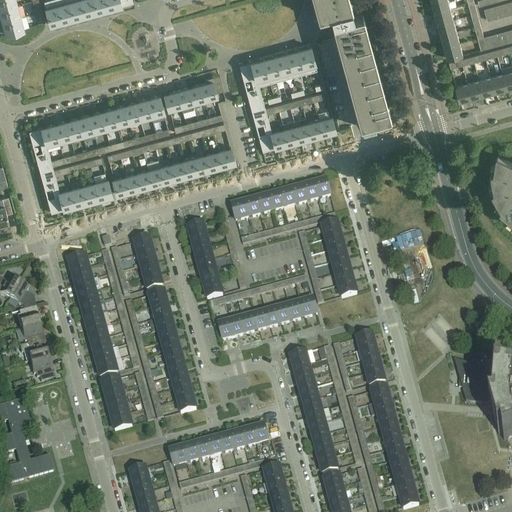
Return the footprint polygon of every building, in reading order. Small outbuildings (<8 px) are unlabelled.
[(0,0),(0,10),(17,6),(15,0),(0,0)] [(51,26),(61,23),(62,23),(56,0),(48,0),(44,1),(51,26)] [(74,19),(68,0),(56,0),(62,23),(74,19)] [(68,0),(74,19),(85,16),(80,0),(68,0)] [(97,13),(93,0),(80,0),(85,16),(97,13)] [(109,10),(105,0),(93,0),(97,13),(109,10)] [(105,0),(109,10),(120,7),(118,0),(105,0)] [(354,18),(352,9),(349,0),(313,0),(318,18),(319,18),(323,17),(327,15),(330,15),(337,38),(360,125),(390,117),(362,15),(354,18)] [(451,9),(448,0),(437,0),(433,1),(436,13),(451,9)] [(478,14),(475,2),(469,4),(472,16),(478,14)] [(510,15),(507,3),(501,5),(504,17),(510,15)] [(504,17),(501,5),(496,6),(499,18),(504,17)] [(20,17),(17,6),(0,10),(0,11),(3,22),(20,17)] [(499,18),(496,6),(490,8),(494,20),(499,18)] [(494,20),(490,8),(485,9),(488,21),(494,20)] [(454,20),(451,9),(436,13),(439,24),(454,20)] [(482,26),(478,14),(472,16),(476,27),(482,26)] [(24,30),(20,17),(3,22),(6,35),(24,30)] [(457,32),(454,20),(439,24),(442,36),(457,32)] [(485,37),(482,26),(476,27),(479,39),(485,37)] [(510,43),(507,31),(501,33),(504,44),(510,43)] [(460,44),(457,32),(442,36),(445,47),(460,44)] [(504,44),(501,33),(496,34),(499,46),(504,44)] [(499,46),(496,34),(490,36),(493,47),(499,46)] [(493,47),(490,36),(485,37),(488,49),(493,47)] [(488,49),(485,37),(479,39),(482,50),(488,49)] [(464,55),(460,44),(445,47),(449,59),(464,55)] [(305,74),(317,71),(311,46),(299,49),(305,74)] [(510,53),(508,47),(497,51),(498,56),(510,53)] [(305,74),(299,49),(287,52),(294,77),(305,74)] [(487,60),(498,56),(497,51),(485,54),(487,60)] [(294,77),(287,52),(276,56),(282,80),(294,77)] [(475,63),(487,60),(485,54),(473,57),(475,63)] [(282,80),(276,56),(264,59),(271,83),(282,80)] [(475,63),(473,57),(462,60),(464,66),(475,63)] [(271,83),(264,59),(253,62),(259,86),(271,83)] [(464,66),(462,60),(450,63),(452,69),(464,66)] [(321,70),(329,68),(327,61),(319,63),(321,70)] [(259,86),(253,62),(239,66),(243,79),(250,78),(253,87),(246,89),(250,106),(264,102),(259,86)] [(511,87),(511,71),(503,74),(507,89),(511,87)] [(507,89),(503,74),(492,77),(496,92),(507,89)] [(207,83),(200,84),(205,100),(217,97),(216,93),(224,91),(220,76),(206,79),(207,83)] [(496,92),(492,77),(480,80),(484,95),(496,92)] [(484,95),(480,80),(468,84),(472,99),(484,95)] [(205,100),(200,84),(189,88),(193,103),(205,100)] [(472,99),(468,84),(456,87),(460,102),(472,99)] [(193,103),(189,88),(177,91),(182,106),(183,112),(194,109),(193,103)] [(182,106),(177,91),(165,94),(169,110),(182,106)] [(325,99),(324,93),(312,97),(313,102),(325,99)] [(159,96),(147,99),(152,116),(153,121),(166,118),(160,96),(159,96)] [(313,102),(312,97),(300,100),(302,105),(308,104),(313,102)] [(152,116),(147,99),(135,102),(140,119),(152,116)] [(140,119),(135,102),(124,105),(128,122),(140,119)] [(276,148),(272,132),(267,115),(264,102),(250,106),(257,129),(264,127),(266,136),(259,138),(263,152),(276,148)] [(128,122),(124,105),(112,109),(117,125),(128,122)] [(117,125),(112,109),(101,112),(105,128),(117,125)] [(105,128),(101,112),(89,115),(94,131),(105,128)] [(94,131),(89,115),(78,118),(82,135),(94,131)] [(331,116),(330,116),(319,120),(323,135),(336,132),(331,116)] [(82,135),(78,118),(66,121),(71,138),(82,135)] [(294,121),(300,142),(311,139),(307,123),(306,118),(299,120),(300,125),(296,126),(294,121)] [(323,135),(319,120),(307,123),(311,139),(323,135)] [(71,138),(66,121),(54,124),(59,141),(71,138)] [(192,122),(186,124),(188,130),(194,128),(199,127),(198,121),(192,122)] [(283,124),(284,129),(284,130),(288,145),(300,142),(294,121),(287,123),(288,128),(284,129),(283,124)] [(59,141),(54,124),(42,128),(46,144),(47,144),(59,141)] [(181,126),(174,127),(176,133),(182,131),(188,130),(186,124),(181,126)] [(46,144),(42,128),(29,131),(33,145),(40,143),(43,152),(35,154),(40,172),(54,169),(53,166),(51,161),(47,144),(46,144)] [(288,145),(284,130),(284,129),(272,132),(276,148),(288,145)] [(151,134),(145,135),(147,141),(152,139),(158,138),(157,132),(151,134)] [(231,147),(230,148),(219,151),(223,167),(235,163),(231,147)] [(223,167),(219,151),(207,154),(212,170),(223,167)] [(212,170),(207,154),(195,157),(200,173),(212,170)] [(511,162),(499,156),(498,156),(496,165),(492,165),(491,165),(494,183),(490,185),(490,186),(499,201),(496,205),(495,205),(509,217),(508,221),(507,221),(507,222),(511,223),(511,162)] [(200,173),(195,157),(184,160),(188,176),(200,173)] [(188,176),(184,160),(172,163),(177,179),(188,176)] [(177,179),(172,163),(160,166),(165,182),(177,179)] [(165,182),(160,166),(149,170),(153,185),(165,182)] [(60,192),(56,176),(54,169),(40,172),(45,190),(52,188),(55,197),(48,199),(51,213),(64,210),(59,192),(60,192)] [(153,185),(149,170),(137,173),(142,189),(153,185)] [(142,189),(137,173),(126,176),(130,192),(142,189)] [(130,192),(126,176),(113,179),(117,195),(130,192)] [(112,196),(108,179),(95,182),(100,200),(112,196)] [(326,181),(325,181),(314,185),(318,200),(330,197),(326,181)] [(100,200),(95,182),(83,185),(88,203),(100,200)] [(88,203),(83,185),(72,189),(77,206),(88,203)] [(318,200),(314,185),(302,188),(306,203),(318,200)] [(306,203),(302,188),(291,191),(295,207),(306,203)] [(72,189),(60,192),(59,192),(64,210),(77,206),(72,189)] [(295,207),(291,191),(279,194),(283,210),(295,207)] [(283,210),(279,194),(268,197),(272,213),(283,210)] [(272,213),(268,197),(256,201),(260,216),(272,213)] [(0,225),(9,223),(7,215),(13,213),(9,198),(0,200),(0,225)] [(260,216),(256,201),(244,204),(248,219),(260,216)] [(248,219),(244,204),(232,207),(236,223),(248,219)] [(341,236),(337,224),(322,228),(325,240),(341,236)] [(188,229),(191,241),(207,237),(203,225),(188,229)] [(344,247),(341,236),(325,240),(328,252),(344,247)] [(210,249),(207,237),(191,241),(194,253),(210,249)] [(103,239),(103,240),(104,247),(106,248),(111,246),(112,245),(110,238),(108,238),(103,239)] [(153,252),(150,239),(134,243),(138,256),(153,252)] [(347,259),(344,247),(328,252),(332,263),(347,259)] [(213,260),(210,249),(194,253),(197,265),(213,260)] [(156,263),(153,252),(138,256),(141,268),(156,263)] [(89,269),(86,257),(68,261),(72,274),(89,269)] [(350,271),(347,259),(332,263),(335,275),(350,271)] [(216,272),(213,260),(197,265),(201,276),(216,272)] [(159,275),(156,263),(141,268),(144,279),(159,275)] [(243,277),(240,266),(234,267),(223,270),(224,274),(235,271),(237,279),(243,277)] [(92,281),(89,269),(72,274),(75,286),(92,281)] [(353,282),(350,271),(335,275),(338,287),(353,282)] [(219,284),(216,272),(201,276),(204,288),(219,284)] [(159,275),(144,279),(147,292),(163,287),(159,275)] [(0,293),(9,299),(18,283),(9,277),(6,282),(4,281),(1,282),(0,278),(0,293)] [(95,293),(92,281),(75,286),(78,297),(95,293)] [(357,295),(353,282),(338,287),(341,299),(357,295)] [(28,288),(18,283),(9,299),(22,306),(24,310),(36,307),(33,296),(28,297),(27,294),(25,293),(28,288)] [(223,296),(219,284),(204,288),(207,300),(223,296)] [(99,304),(95,293),(78,297),(81,309),(99,304)] [(164,293),(163,293),(149,297),(152,309),(168,305),(164,293)] [(317,316),(313,300),(300,304),(305,319),(317,316)] [(102,316),(99,304),(81,309),(84,320),(102,316)] [(305,319),(300,304),(289,307),(293,322),(305,319)] [(171,317),(168,305),(152,309),(155,321),(171,317)] [(38,314),(36,307),(24,310),(19,312),(19,315),(17,316),(21,329),(39,324),(36,314),(38,314)] [(293,322),(289,307),(277,310),(281,325),(293,322)] [(281,325),(277,310),(266,313),(270,328),(281,325)] [(258,332),(270,328),(266,313),(254,316),(258,332)] [(105,327),(102,316),(84,320),(88,332),(105,327)] [(258,332),(254,316),(242,319),(247,335),(258,332)] [(174,328),(171,317),(155,321),(158,333),(174,328)] [(247,335),(242,319),(231,323),(235,338),(247,335)] [(235,338),(231,323),(218,326),(223,341),(235,338)] [(41,334),(39,324),(21,329),(24,342),(27,342),(28,345),(45,340),(43,334),(41,334)] [(91,344),(108,339),(105,327),(88,332),(91,344)] [(177,340),(174,328),(158,333),(161,344),(177,340)] [(375,347),(372,335),(356,339),(360,352),(375,347)] [(111,351),(108,339),(91,344),(94,355),(111,351)] [(47,347),(45,340),(28,345),(20,347),(21,353),(23,353),(26,363),(30,362),(48,357),(45,347),(47,347)] [(180,351),(177,340),(161,344),(165,356),(180,351)] [(378,359),(375,347),(360,352),(363,363),(378,359)] [(114,362),(111,351),(94,355),(97,367),(114,362)] [(183,363),(180,351),(165,356),(168,367),(183,363)] [(309,366),(306,354),(306,353),(290,357),(294,370),(309,366)] [(8,357),(2,359),(5,368),(10,367),(8,357)] [(50,367),(48,357),(30,362),(33,375),(36,374),(37,378),(54,373),(52,367),(50,367)] [(382,371),(378,359),(363,363),(366,375),(382,371)] [(493,404),(496,372),(492,371),(454,361),(459,380),(459,389),(462,389),(466,403),(488,405),(488,403),(493,404)] [(118,374),(114,362),(97,367),(100,379),(118,374)] [(187,375),(183,363),(168,367),(171,379),(187,375)] [(312,377),(309,366),(294,370),(297,382),(312,377)] [(385,383),(382,371),(366,375),(369,387),(385,383)] [(511,376),(496,372),(493,404),(492,415),(498,436),(502,435),(503,441),(511,437),(511,376)] [(190,386),(187,375),(171,379),(174,391),(190,386)] [(315,389),(312,378),(312,377),(297,382),(300,393),(315,389)] [(123,392),(119,379),(102,384),(105,397),(123,392)] [(193,398),(190,386),(174,391),(177,402),(193,398)] [(386,388),(371,393),(374,405),(390,400),(386,388)] [(319,401),(315,389),(300,393),(303,405),(319,401)] [(126,404),(123,392),(105,397),(108,408),(126,404)] [(196,410),(193,398),(177,402),(181,414),(196,410)] [(29,462),(24,442),(20,429),(30,427),(23,400),(12,403),(12,404),(0,407),(0,423),(7,422),(11,435),(0,438),(5,454),(15,452),(18,465),(3,469),(8,485),(53,473),(49,456),(29,462)] [(393,412),(390,400),(374,405),(377,417),(393,412)] [(322,412),(319,401),(303,405),(306,416),(322,412)] [(129,415),(126,404),(108,408),(112,420),(129,415)] [(293,413),(301,447),(308,445),(301,411),(293,413)] [(325,424),(322,412),(306,416),(309,428),(325,424)] [(396,424),(393,412),(377,417),(381,428),(396,424)] [(132,428),(129,415),(112,420),(115,432),(132,428)] [(328,435),(325,424),(309,428),(313,440),(328,435)] [(399,436),(396,424),(381,428),(384,440),(399,436)] [(268,442),(264,426),(252,430),(256,445),(268,442)] [(256,445),(252,430),(240,433),(244,448),(256,445)] [(244,448),(240,433),(228,436),(233,451),(244,448)] [(331,447),(328,435),(313,440),(316,451),(331,447)] [(233,451),(228,436),(217,439),(221,455),(233,451)] [(403,447),(399,436),(384,440),(387,452),(403,447)] [(221,455),(217,439),(205,442),(210,458),(221,455)] [(210,458),(205,442),(194,445),(198,461),(210,458)] [(198,461),(194,445),(182,449),(186,464),(198,461)] [(334,458),(331,447),(316,451),(319,463),(334,458)] [(406,459),(403,447),(387,452),(390,463),(406,459)] [(186,464),(182,449),(170,452),(174,467),(186,464)] [(338,471),(334,458),(319,463),(322,475),(338,471)] [(409,470),(406,459),(390,463),(393,475),(409,470)] [(283,479),(279,467),(264,472),(267,484),(283,479)] [(149,481),(146,469),(130,473),(133,485),(149,481)] [(412,482),(409,470),(393,475),(396,486),(412,482)] [(343,489),(339,476),(324,480),(327,493),(343,489)] [(380,478),(370,480),(371,486),(381,484),(380,478)] [(286,491),(283,479),(267,484),(270,496),(286,491)] [(152,493),(149,481),(133,485),(137,497),(152,493)] [(396,486),(391,488),(394,499),(400,498),(415,493),(412,482),(396,486)] [(346,500),(343,489),(327,493),(330,504),(346,500)] [(289,503),(286,491),(270,496),(274,507),(289,503)] [(155,504),(152,493),(137,497),(140,508),(155,504)] [(370,493),(364,495),(367,507),(373,505),(371,499),(370,493)] [(419,506),(415,493),(400,498),(403,510),(419,506)] [(347,511),(349,511),(346,500),(330,504),(332,511),(347,511)] [(291,511),(289,503),(274,507),(274,511),(291,511)]
